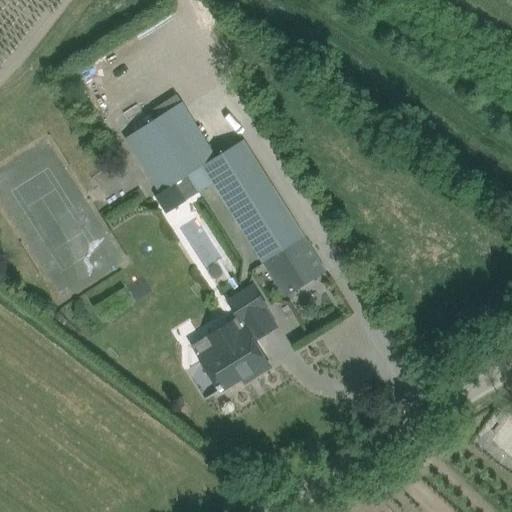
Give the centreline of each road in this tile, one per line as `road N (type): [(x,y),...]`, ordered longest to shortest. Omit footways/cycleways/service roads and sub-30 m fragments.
road 1 (track): [(511,205),(221,0)]
road 2 (unclassified): [(280,511),(511,363)]
